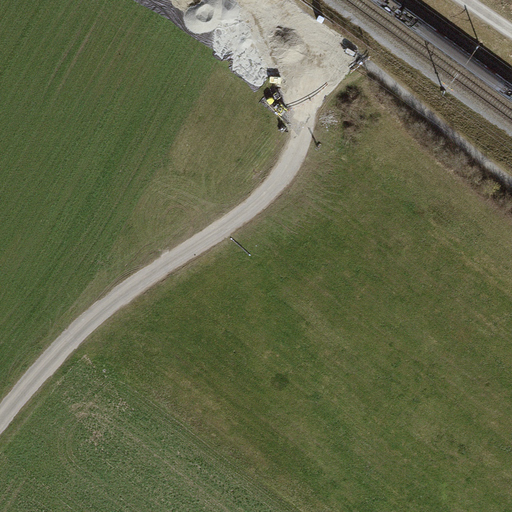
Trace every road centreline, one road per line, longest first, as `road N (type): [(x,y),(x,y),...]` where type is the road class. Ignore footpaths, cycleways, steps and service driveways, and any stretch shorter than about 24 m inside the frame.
road 1 (track): [(302,18),(303,129),(291,162),(265,196),(81,329),(0,421)]
road 2 (track): [(279,0),(511,181)]
